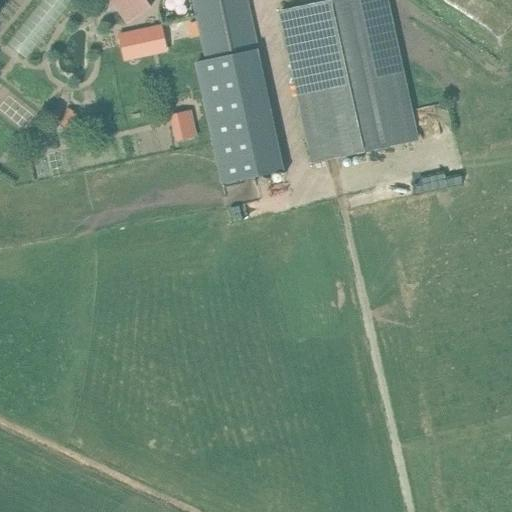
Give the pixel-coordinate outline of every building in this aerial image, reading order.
[(110,0),(127,23),(150,7),(145,0),(110,0)] [(191,0),(204,63),(258,52),(247,0),(191,0)] [(380,0),(357,0),(278,14),(304,165),(406,147),(380,0)] [(138,28),(146,53),(163,48),(155,23),(138,28)] [(81,116),(67,108),(58,123),(71,132),(81,116)] [(171,114),(177,141),(196,137),(190,110),(171,114)]
